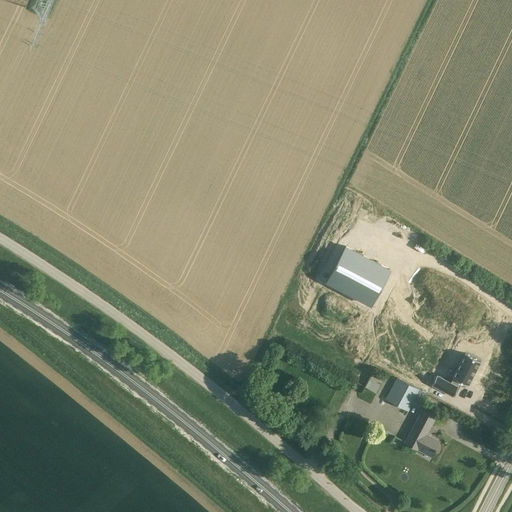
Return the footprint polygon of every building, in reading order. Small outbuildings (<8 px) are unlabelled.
[(345,246),(326,281),(371,304),(389,269),(345,246)] [(410,296),(425,301),(432,279),(417,274),(410,296)] [(436,375),(431,385),(453,396),(458,386),(456,385),(459,380),(468,385),(480,361),(465,353),(452,377),(454,377),(451,383),(436,375)] [(408,411),(420,389),(398,377),(387,399),(408,411)] [(369,378),(365,388),(377,393),(381,383),(369,378)] [(434,416),(422,410),(405,442),(417,449),(418,448),(431,455),(438,441),(425,434),(434,416)]
